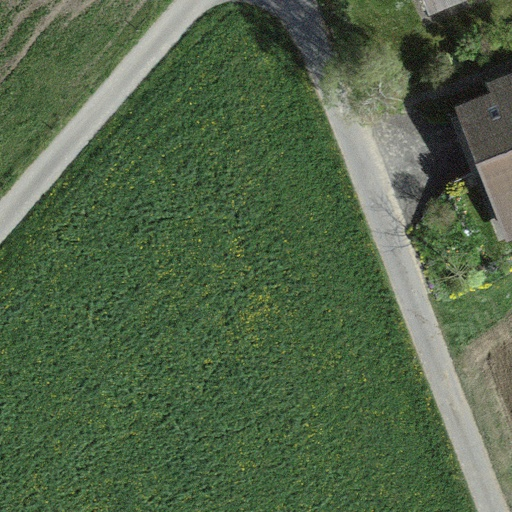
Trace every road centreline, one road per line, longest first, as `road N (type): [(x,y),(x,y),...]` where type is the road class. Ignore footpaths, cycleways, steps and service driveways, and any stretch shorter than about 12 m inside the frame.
road 1 (residential): [(308,0),(496,511)]
road 2 (residential): [(194,0),(0,224)]
